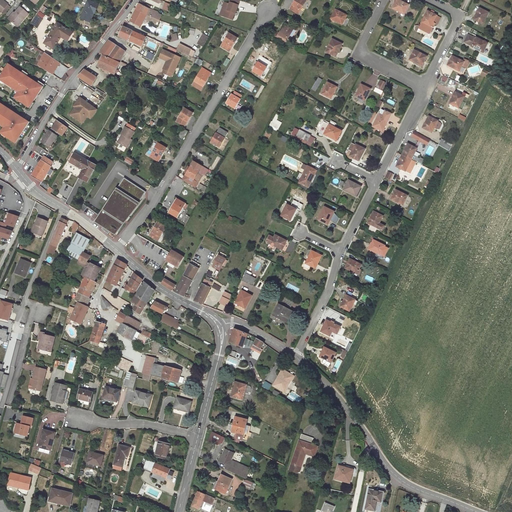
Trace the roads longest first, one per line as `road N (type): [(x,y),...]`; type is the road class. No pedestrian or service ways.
road 1 (residential): [(295,354),(423,87)]
road 2 (residential): [(267,13),(118,251)]
road 3 (unclassified): [(472,511),(402,482),(350,410),(295,354)]
road 4 (unclassified): [(17,171),(64,88),(133,0)]
road 5 (tertiary): [(17,171),(118,251)]
road 6 (residential): [(197,438),(72,414)]
road 7 (tertiary): [(118,251),(220,326)]
